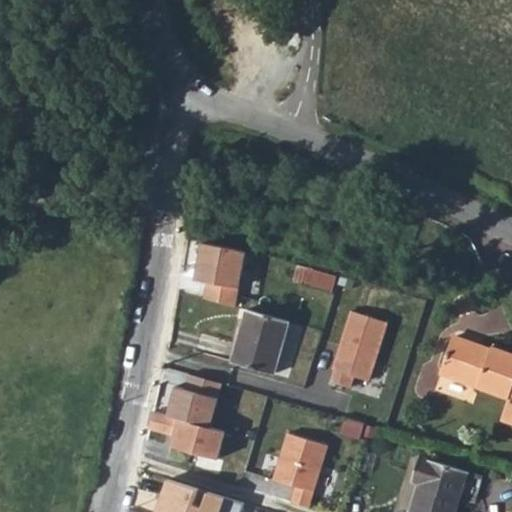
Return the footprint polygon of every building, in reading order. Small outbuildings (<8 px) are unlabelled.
[(245,251),(197,245),(192,278),(205,279),(201,297),(231,305),(245,251)] [(244,305),(232,357),(274,366),(286,315),(244,305)] [(387,322),(354,312),(332,380),(352,386),(356,375),(369,379),(387,322)] [(446,339),(436,372),(507,397),(504,408),(511,410),(511,357),(484,348),(483,351),(446,339)] [(219,459),(226,432),(217,429),(224,399),(175,386),(168,415),(154,412),(151,430),(173,435),(171,447),(219,459)] [(329,446),(286,433),(272,480),(296,487),(291,504),(311,508),(329,446)] [(419,492),(412,511),(456,511),(469,470),(421,457),(414,482),(425,485),(423,492),(419,492)] [(154,511),(240,511),(242,504),(166,480),(154,511)]
